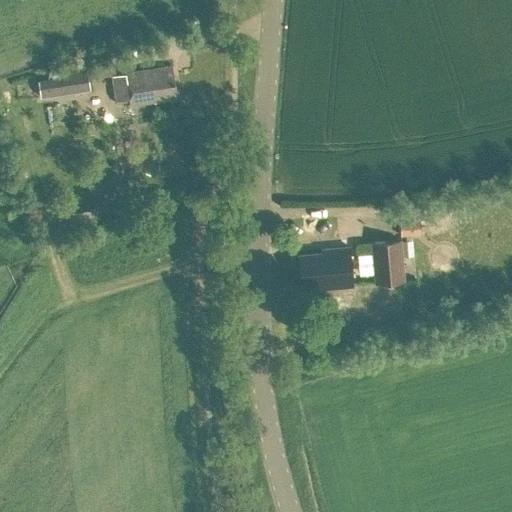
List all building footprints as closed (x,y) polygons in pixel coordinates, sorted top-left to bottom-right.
[(172,66),(113,74),(116,101),(128,99),(129,105),(177,98),(172,66)] [(86,67),(57,72),(58,78),(37,81),(40,96),(89,88),(86,67)] [(382,215),(381,203),(345,205),(346,217),(382,215)] [(420,233),(419,205),(396,206),(397,234),(420,233)] [(404,280),(401,238),(370,241),(373,282),(404,280)] [(349,247),(327,248),(328,252),(299,255),(302,284),(318,283),(319,287),(352,284),(349,247)]
